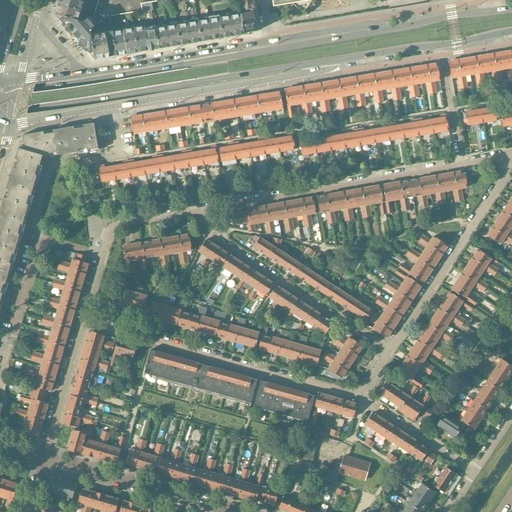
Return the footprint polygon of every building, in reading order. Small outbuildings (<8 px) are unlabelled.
[(85,12),(88,2),(84,1),(81,0),(59,0),(58,4),(85,12)] [(98,0),(93,17),(94,16),(97,21),(102,20),(114,16),(121,15),(121,18),(131,16),(131,13),(136,13),(142,12),(142,11),(143,12),(153,11),(152,3),(157,2),(165,0),(98,0)] [(254,8),(252,0),(241,0),(241,3),(244,2),(245,10),(254,8)] [(272,0),(274,7),(292,3),(293,5),(295,7),(297,8),(299,10),(302,12),(304,14),(305,15),(316,0),(272,0)] [(87,13),(85,12),(58,4),(55,15),(60,20),(60,19),(61,16),(81,22),(86,21),(88,19),(89,18),(87,15),(87,13)] [(254,8),(245,10),(246,14),(240,15),(243,34),(255,32),(256,31),(256,29),(257,29),(254,8)] [(243,34),(240,15),(229,16),(233,36),(243,34)] [(93,53),(90,35),(89,30),(95,25),(97,21),(94,16),(93,17),(90,19),(89,18),(88,19),(86,21),(81,22),(61,16),(60,19),(66,26),(65,28),(69,33),(72,32),(80,41),(79,43),(83,48),(86,47),(91,54),(93,53)] [(233,36),(229,16),(219,18),(222,38),(233,36)] [(222,38),(219,18),(208,20),(212,40),(222,38)] [(97,21),(95,25),(89,30),(90,35),(93,53),(91,54),(91,55),(95,60),(111,57),(107,34),(105,25),(102,20),(97,21)] [(208,20),(198,22),(201,42),(212,40),(208,20)] [(198,22),(187,24),(191,43),(201,42),(198,22)] [(158,49),(155,29),(154,24),(144,25),(145,31),(148,51),(158,49)] [(187,24),(177,25),(180,45),(191,43),(187,24)] [(140,28),(133,29),(137,53),(148,51),(145,31),(144,25),(140,26),(140,28)] [(177,25),(166,27),(170,47),(180,45),(177,25)] [(170,47),(166,27),(155,29),(158,49),(170,47)] [(129,30),(123,31),(127,54),(137,53),(133,29),(133,28),(129,28),(129,30)] [(119,32),(112,33),(116,56),(127,54),(123,31),(123,29),(119,30),(119,32)] [(112,33),(107,34),(111,57),(116,56),(112,33)] [(511,52),(511,51),(503,53),(505,69),(511,68),(511,75),(511,52)] [(503,53),(494,54),(499,83),(503,82),(500,70),(505,69),(503,53)] [(494,54),(485,56),(488,72),(493,71),(495,84),(499,83),(494,54)] [(485,56),(476,57),(481,86),(485,85),(483,73),(488,72),(485,56)] [(476,57),(467,59),(470,75),(475,74),(477,87),(481,86),(476,57)] [(467,59),(458,61),(463,89),(467,88),(465,76),(470,75),(467,59)] [(459,90),(463,89),(458,61),(449,62),(452,78),(457,77),(459,90)] [(437,64),(427,66),(432,94),(436,93),(434,81),(440,80),(437,64)] [(427,66),(419,67),(421,83),(427,82),(429,95),(432,94),(427,66)] [(419,67),(410,69),(415,97),(419,96),(416,84),(421,83),(419,67)] [(410,69),(401,70),(404,86),(409,85),(411,98),(415,97),(410,69)] [(401,70),(392,72),(397,100),(401,99),(399,87),(404,86),(401,70)] [(392,72),(383,73),(386,89),(391,88),(393,101),(397,100),(392,72)] [(383,73),(374,75),(379,103),(383,102),(381,90),(386,89),(383,73)] [(374,75),(365,76),(368,92),(373,91),(375,104),(379,103),(374,75)] [(365,76),(357,78),(361,106),(365,105),(363,93),(368,92),(365,76)] [(357,78),(348,79),(350,95),(355,94),(358,107),(361,106),(357,78)] [(348,79),(339,81),(344,109),(347,108),(345,96),(350,95),(348,79)] [(339,81),(330,82),(332,98),(338,97),(340,110),(344,109),(339,81)] [(330,82),(321,84),(326,112),(330,112),(328,99),(332,98),(330,82)] [(321,84),(312,85),(315,101),(320,100),(322,113),(326,112),(321,84)] [(312,85),(303,87),(308,115),(312,115),(310,102),(315,101),(312,85)] [(303,87),(294,88),(297,104),(302,103),(304,116),(308,115),(303,87)] [(292,105),(297,104),(294,88),(285,90),(290,118),(294,118),(292,105)] [(280,93),(268,95),(271,111),(283,108),(280,93)] [(268,95),(257,97),(260,112),(271,111),(268,95)] [(257,97),(246,99),(248,114),(260,112),(257,97)] [(246,99),(234,100),(237,116),(248,114),(246,99)] [(234,100),(223,102),(225,118),(237,116),(234,100)] [(223,102),(211,104),(214,120),(225,118),(223,102)] [(211,104),(199,106),(202,122),(203,122),(203,125),(205,125),(204,122),(214,120),(211,104)] [(199,106),(188,108),(190,124),(202,122),(199,106)] [(188,108),(177,110),(180,126),(190,124),(188,108)] [(495,108),(480,110),(483,123),(501,119),(501,115),(497,115),(495,108)] [(177,110),(166,112),(168,128),(180,126),(177,110)] [(465,126),(483,123),(480,110),(466,113),(467,120),(464,120),(465,126)] [(166,112),(154,114),(157,130),(168,128),(166,112)] [(511,112),(501,115),(501,119),(502,119),(503,126),(511,124),(511,112)] [(154,114),(143,116),(145,132),(157,130),(154,114)] [(441,119),(431,121),(434,133),(448,130),(446,115),(440,116),(441,119)] [(143,116),(131,118),(134,134),(145,132),(143,116)] [(422,119),(416,120),(419,135),(434,133),(431,121),(422,122),(422,119)] [(411,124),(402,125),(404,138),(419,135),(416,120),(411,121),(411,124)] [(98,148),(94,123),(83,125),(83,127),(79,128),(79,126),(63,128),(67,153),(77,152),(78,154),(89,152),(88,150),(98,148)] [(392,124),(387,125),(390,140),(404,138),(402,125),(393,127),(392,124)] [(382,129),(373,130),(375,143),(390,140),(387,125),(382,126),(382,129)] [(67,153),(63,128),(53,130),(53,132),(49,133),(48,131),(31,134),(33,146),(18,148),(18,149),(43,156),(43,155),(56,153),(57,155),(67,153)] [(363,129),(358,130),(360,145),(375,143),(373,130),(364,132),(363,129)] [(353,134),(344,135),(346,148),(360,145),(358,130),(352,130),(353,134)] [(287,138),(278,139),(280,152),(295,149),(292,133),(287,134),(287,138)] [(31,134),(22,135),(24,145),(19,146),(18,148),(33,146),(31,134)] [(324,139),(314,140),(316,153),(331,150),(329,134),(323,135),(324,139)] [(334,134),(329,134),(331,150),(346,148),(344,135),(335,137),(334,134)] [(258,143),(249,144),(251,157),(265,154),(263,138),(257,139),(258,143)] [(268,138),(263,138),(265,154),(280,152),(278,139),(269,141),(268,138)] [(299,139),(302,155),(316,153),(314,140),(305,142),(305,138),(299,139)] [(239,142),(233,143),(236,159),(251,157),(249,144),(239,146),(239,142)] [(221,162),(236,159),(233,143),(228,144),(228,148),(219,149),(221,162)] [(211,150),(202,152),(204,164),(219,162),(216,146),(211,147),(211,150)] [(40,165),(43,156),(18,149),(15,159),(18,160),(16,164),(14,163),(10,178),(34,185),(37,176),(39,177),(43,166),(40,165)] [(192,150),(187,151),(189,167),(204,164),(202,152),(192,154),(192,150)] [(182,155),(172,157),(174,169),(189,167),(187,151),(181,152),(182,155)] [(162,155),(157,156),(160,172),(174,169),(172,157),(163,159),(162,155)] [(152,160),(143,162),(145,174),(160,172),(157,156),(152,157),(152,160)] [(133,160),(128,161),(131,177),(145,174),(143,162),(134,163),(133,160)] [(123,165),(114,167),(116,179),(131,177),(128,161),(123,162),(123,165)] [(101,182),(116,179),(114,167),(105,168),(104,165),(99,166),(101,182)] [(463,201),(461,188),(467,187),(465,174),(461,175),(461,172),(454,173),(459,202),(463,201)] [(459,202),(454,173),(446,175),(448,191),(453,190),(455,202),(459,202)] [(446,175),(436,176),(441,205),(445,204),(443,191),(448,191),(446,175)] [(436,176),(427,178),(430,194),(436,193),(438,205),(441,205),(436,176)] [(31,206),(34,196),(31,195),(34,185),(10,178),(6,189),(9,189),(8,194),(5,193),(1,207),(26,215),(28,206),(31,206)] [(427,178),(419,179),(423,203),(424,208),(428,207),(425,195),(430,194),(427,178)] [(419,179),(410,181),(413,197),(418,196),(419,204),(423,203),(419,179)] [(410,181),(401,183),(406,211),(410,210),(408,198),(413,197),(410,181)] [(401,183),(392,184),(395,200),(400,199),(402,211),(406,211),(401,183)] [(389,201),(395,200),(392,184),(383,186),(388,214),(391,213),(389,201)] [(381,186),(371,188),(374,204),(380,203),(382,215),(386,214),(381,186)] [(371,188),(362,189),(367,218),(371,217),(369,204),(374,204),(371,188)] [(362,189),(353,191),(356,207),(361,206),(363,218),(367,218),(362,189)] [(353,191),(345,192),(349,221),(353,220),(351,208),(356,207),(353,191)] [(345,192),(335,194),(338,210),(343,209),(345,221),(349,221),(345,192)] [(335,194),(327,196),(332,224),(335,223),(333,211),(338,210),(335,194)] [(328,225),(332,224),(327,196),(317,197),(320,213),(326,212),(328,225)] [(313,198),(304,200),(308,227),(312,226),(310,214),(316,213),(313,198)] [(304,200),(294,201),(297,216),(302,215),(305,228),(308,227),(304,200)] [(294,201),(285,203),(290,230),(293,230),(291,217),(297,216),(294,201)] [(285,203),(275,205),(278,220),(284,219),(286,231),(290,230),(285,203)] [(511,206),(508,204),(503,212),(511,217),(511,206)] [(275,205),(266,206),(271,234),(275,233),(273,221),(278,220),(275,205)] [(266,206),(257,208),(259,223),(265,222),(267,234),(271,234),(266,206)] [(22,236),(25,226),(25,225),(23,224),(26,215),(1,207),(0,210),(0,218),(0,219),(0,239),(17,244),(20,235),(22,236)] [(247,209),(247,212),(248,211),(251,231),(251,232),(255,231),(254,224),(259,223),(257,208),(247,209)] [(248,231),(251,231),(248,211),(247,212),(231,214),(233,225),(247,223),(248,231)] [(511,217),(503,212),(498,220),(511,228),(511,225),(511,217)] [(511,235),(507,233),(511,228),(498,220),(493,227),(511,239),(511,235)] [(511,239),(493,227),(487,236),(500,244),(503,239),(511,244),(511,239)] [(447,245),(434,237),(431,241),(420,234),(418,237),(442,253),(447,245)] [(189,235),(179,237),(184,264),(188,263),(186,251),(192,250),(189,235)] [(179,237),(170,238),(173,253),(178,252),(181,265),(184,264),(179,237)] [(442,253),(418,237),(416,240),(427,247),(424,252),(437,261),(442,253)] [(170,238),(161,240),(165,267),(169,267),(167,254),(173,253),(170,238)] [(259,238),(256,243),(253,247),(268,257),(274,248),(259,238)] [(14,265),(16,256),(17,254),(14,254),(17,244),(0,239),(0,272),(8,274),(11,264),(14,265)] [(161,240),(152,241),(154,256),(160,255),(162,268),(165,267),(161,240)] [(198,251),(210,259),(217,248),(206,240),(198,251)] [(152,241),(142,243),(146,264),(150,264),(149,257),(154,256),(152,241)] [(146,264),(142,243),(133,245),(136,260),(141,259),(143,271),(145,280),(148,279),(146,264)] [(130,261),(136,260),(133,245),(123,247),(126,261),(124,270),(127,269),(128,274),(132,273),(130,261)] [(228,255),(217,248),(210,259),(219,265),(214,273),(216,275),(228,255)] [(287,256),(274,248),(268,257),(281,266),(287,256)] [(437,261),(424,252),(421,256),(411,249),(409,252),(433,268),(437,261)] [(478,250),(473,258),(496,273),(498,270),(488,263),(491,258),(478,250)] [(433,268),(409,252),(407,255),(417,262),(414,267),(428,276),(433,268)] [(75,253),(73,259),(85,262),(87,256),(75,253)] [(240,262),(228,255),(216,275),(217,276),(223,267),(232,273),(240,262)] [(301,266),(287,256),(281,266),(295,275),(301,266)] [(473,258),(467,266),(480,274),(483,269),(494,276),(496,273),(473,258)] [(85,262),(73,259),(72,265),(59,261),(58,265),(85,273),(88,263),(85,262)] [(251,270),(240,262),(232,273),(242,280),(236,288),(238,289),(251,270)] [(85,273),(58,265),(57,269),(69,272),(68,278),(82,282),(85,273)] [(428,276),(414,267),(411,271),(401,265),(399,267),(423,283),(428,276)] [(316,275),(301,266),(295,275),(310,284),(316,275)] [(467,266),(462,274),(485,289),(488,286),(477,279),(480,274),(467,266)] [(262,277),(251,270),(238,289),(240,290),(245,282),(255,288),(262,277)] [(406,280),(403,284),(416,293),(421,286),(397,270),(395,273),(406,280)] [(5,295),(8,285),(8,284),(6,283),(8,274),(0,272),(0,302),(2,294),(5,295)] [(462,274),(457,281),(470,290),(473,285),(483,292),(485,289),(462,274)] [(330,284),(316,275),(310,284),(324,293),(330,284)] [(274,285),(262,277),(255,288),(266,296),(274,285)] [(82,282),(68,278),(66,283),(54,280),(53,283),(80,291),(82,282)] [(114,303),(123,306),(127,291),(121,290),(124,280),(121,279),(114,303)] [(466,295),(470,290),(457,281),(452,290),(475,305),(477,302),(466,295)] [(416,293),(403,284),(400,289),(389,282),(387,285),(411,301),(416,293)] [(80,291),(53,283),(52,287),(64,291),(62,296),(77,300),(80,291)] [(134,293),(127,291),(123,306),(133,309),(140,285),(137,284),(134,293)] [(344,294),(330,284),(324,293),(338,303),(344,294)] [(143,286),(140,285),(133,309),(143,311),(148,297),(141,295),(143,286)] [(411,301),(387,285),(385,288),(396,295),(393,300),(406,308),(411,301)] [(287,294),(276,286),(269,297),(280,305),(287,294)] [(450,292),(445,301),(457,309),(461,304),(471,311),(473,308),(450,292)] [(299,301),(287,294),(280,305),(290,311),(284,320),(286,321),(299,301)] [(357,302),(344,294),(338,303),(351,311),(357,302)] [(148,317),(158,320),(165,296),(161,295),(159,304),(152,302),(148,317)] [(74,310),(77,300),(62,296),(61,301),(49,298),(49,297),(44,296),(43,301),(48,302),(74,310)] [(165,296),(158,320),(167,323),(171,308),(165,306),(168,297),(165,296)] [(406,308),(393,300),(390,304),(379,297),(377,300),(401,316),(406,308)] [(360,298),(357,302),(351,311),(365,321),(367,319),(369,316),(371,313),(372,312),(360,304),(363,299),(360,298)] [(401,316),(377,300),(375,303),(386,310),(383,315),(396,324),(401,316)] [(178,310),(171,308),(167,323),(177,325),(183,306),(184,302),(181,301),(178,310)] [(310,308),(299,301),(286,321),(288,322),(293,313),(303,320),(310,308)] [(445,301),(439,309),(463,324),(465,321),(454,314),(457,309),(445,301)] [(72,318),(74,310),(48,302),(47,305),(59,309),(57,314),(72,318)] [(184,306),(183,306),(177,325),(187,328),(191,314),(185,312),(186,307),(188,307),(189,303),(185,302),(184,306)] [(198,316),(191,314),(187,328),(197,331),(203,308),(198,306),(197,310),(199,311),(198,316)] [(203,308),(197,331),(206,334),(210,320),(204,318),(207,309),(203,308)] [(322,316),(310,308),(303,320),(314,327),(312,329),(313,330),(322,316)] [(439,309),(434,317),(447,325),(450,320),(461,327),(463,324),(439,309)] [(216,337),(223,313),(217,311),(215,313),(214,316),(218,317),(217,321),(210,320),(206,334),(216,337)] [(225,340),(230,325),(223,323),(226,314),(223,313),(216,337),(225,340)] [(396,324),(383,315),(380,319),(371,313),(369,316),(391,331),(396,324)] [(72,318),(57,314),(56,320),(43,316),(42,320),(69,328),(72,318)] [(333,323),(322,316),(313,330),(314,331),(316,328),(325,334),(333,323)] [(391,331),(369,316),(367,319),(376,325),(373,329),(382,335),(387,338),(391,331)] [(434,317),(429,325),(452,340),(454,337),(444,330),(447,325),(434,317)] [(236,327),(230,325),(225,340),(235,342),(242,319),(239,318),(236,327)] [(242,319),(235,342),(245,345),(249,331),(243,329),(246,320),(242,319)] [(69,328),(42,320),(41,323),(53,327),(52,332),(66,336),(69,328)] [(256,333),(249,331),(245,345),(255,348),(262,325),(259,324),(256,333)] [(429,325),(424,333),(436,341),(440,336),(450,343),(452,340),(429,325)] [(258,349),(267,352),(272,337),(265,336),(267,328),(264,327),(258,349)] [(279,339),(272,337),(267,352),(278,355),(284,331),(281,330),(279,339)] [(89,331),(86,341),(113,348),(114,344),(102,341),(104,335),(89,331)] [(284,331),(278,355),(287,357),(291,343),(285,341),(288,332),(284,331)] [(66,336),(52,332),(50,338),(38,334),(37,338),(64,346),(66,336)] [(424,333),(418,341),(442,356),(444,352),(433,345),(436,341),(424,333)] [(298,345),(291,343),(287,357),(297,360),(304,337),(301,336),(298,345)] [(336,336),(334,339),(357,354),(362,346),(350,337),(346,342),(336,336)] [(304,337),(297,360),(307,363),(311,349),(305,347),(307,338),(304,337)] [(64,346),(37,338),(36,342),(48,345),(46,351),(61,355),(64,346)] [(117,355),(122,356),(126,342),(118,339),(110,366),(114,367),(117,355)] [(357,354),(334,339),(332,342),(342,349),(339,354),(352,362),(357,354)] [(113,348),(86,341),(83,350),(98,354),(100,348),(112,352),(113,348)] [(418,341),(413,348),(426,357),(429,352),(440,359),(442,356),(418,341)] [(137,345),(126,342),(122,356),(128,358),(125,370),(128,371),(137,345)] [(318,351),(311,349),(307,363),(317,366),(324,343),(321,342),(318,351)] [(413,348),(408,357),(431,372),(434,368),(423,361),(426,357),(413,348)] [(98,354),(83,350),(81,359),(108,367),(109,363),(97,359),(98,354)] [(257,380),(150,350),(145,368),(150,370),(149,375),(192,387),(192,389),(193,391),(195,392),(197,393),(199,392),(201,391),(202,390),(244,402),(243,404),(250,406),(257,380)] [(61,355),(46,351),(45,356),(33,352),(32,356),(58,364),(61,355)] [(352,362),(339,354),(336,358),(325,351),(323,355),(347,370),(352,362)] [(347,370),(323,355),(321,358),(332,365),(328,370),(341,378),(347,370)] [(58,364),(32,356),(31,360),(43,364),(41,369),(56,373),(58,364)] [(408,357),(403,364),(416,373),(419,368),(429,375),(431,372),(408,357)] [(108,367),(81,359),(78,368),(93,372),(94,367),(107,370),(108,367)] [(491,369),(490,370),(506,381),(511,371),(511,370),(499,362),(494,371),(491,369)] [(398,372),(404,376),(421,388),(423,384),(412,377),(416,373),(403,364),(398,372)] [(93,372),(78,368),(75,377),(96,383),(97,379),(91,377),(93,372)] [(56,373),(41,369),(39,374),(27,371),(26,375),(53,382),(56,373)] [(506,381),(490,370),(489,371),(492,373),(486,382),(500,391),(506,381)] [(461,374),(457,381),(462,384),(466,378),(461,374)] [(53,382),(26,375),(25,378),(37,382),(36,387),(47,391),(50,392),(53,382)] [(96,383),(75,377),(73,386),(87,390),(89,385),(95,387),(96,383)] [(260,381),(253,407),(280,414),(280,417),(280,419),(281,421),(283,422),(287,423),(289,423),(291,422),(293,420),(294,418),(307,422),(314,396),(260,381)] [(378,393),(389,401),(397,390),(385,382),(378,393)] [(500,391),(486,382),(481,390),(478,388),(477,390),(493,400),(500,391)] [(47,391),(36,387),(33,386),(29,398),(44,402),(47,391)] [(87,390),(73,386),(70,395),(97,403),(98,399),(86,396),(87,390)] [(408,397),(400,408),(399,410),(407,415),(415,402),(411,399),(418,388),(415,386),(408,397)] [(397,390),(389,401),(400,408),(408,397),(397,390)] [(493,400),(477,390),(477,391),(479,392),(474,401),(487,410),(493,400)] [(314,406),(327,410),(331,397),(318,393),(314,406)] [(415,402),(407,415),(414,421),(430,397),(427,394),(420,405),(415,402)] [(44,402),(29,398),(20,395),(19,399),(31,403),(30,408),(45,413),(48,403),(44,402)] [(97,403),(70,395),(67,404),(82,408),(84,403),(96,407),(97,403)] [(344,401),(331,397),(327,410),(340,414),(344,401)] [(357,405),(344,401),(340,414),(354,418),(357,405)] [(487,410),(474,401),(468,409),(465,408),(464,409),(481,420),(487,410)] [(82,408),(67,404),(65,414),(92,421),(93,417),(81,414),(82,408)] [(45,413),(30,408),(28,413),(16,409),(15,413),(19,414),(43,421),(45,413)] [(434,411),(429,408),(423,417),(428,420),(434,411)] [(481,420),(464,409),(464,410),(466,412),(461,421),(462,421),(465,423),(474,429),(481,420)] [(365,424),(377,432),(384,421),(372,413),(365,424)] [(43,421),(19,414),(18,417),(26,420),(25,425),(40,430),(43,421)] [(92,421),(65,414),(62,423),(77,427),(78,421),(96,426),(97,423),(92,421)] [(455,439),(461,428),(465,423),(462,421),(458,426),(443,416),(436,426),(455,439)] [(395,428),(384,421),(377,432),(387,439),(395,428)] [(40,430),(25,425),(23,430),(11,427),(10,430),(38,438),(40,430)] [(89,456),(93,441),(88,439),(90,434),(91,428),(88,427),(87,430),(80,454),(89,456)] [(67,450),(80,454),(87,430),(82,428),(81,432),(73,429),(67,450)] [(406,435),(395,428),(387,439),(399,446),(406,435)] [(193,430),(190,439),(199,442),(201,432),(193,430)] [(98,459),(106,432),(102,431),(101,437),(99,442),(93,441),(89,456),(98,459)] [(107,462),(111,446),(106,445),(108,439),(110,433),(106,432),(98,459),(107,462)] [(418,443),(406,435),(399,446),(410,454),(408,456),(409,457),(418,443)] [(117,464),(125,438),(121,437),(119,443),(117,448),(111,446),(107,462),(117,464)] [(125,464),(134,467),(142,440),(139,439),(135,451),(129,449),(125,464)] [(142,440),(134,467),(143,469),(147,455),(142,453),(146,441),(142,440)] [(429,450),(418,443),(409,457),(410,458),(412,455),(422,461),(429,450)] [(153,456),(147,455),(143,469),(152,472),(160,445),(157,444),(153,456)] [(160,445),(152,472),(161,475),(165,459),(160,458),(164,446),(160,445)] [(171,461),(165,459),(161,475),(170,477),(178,450),(175,449),(171,461)] [(187,482),(195,455),(196,450),(193,449),(188,466),(183,464),(178,480),(187,482)] [(178,450),(170,477),(178,480),(183,464),(178,463),(181,451),(178,450)] [(436,456),(432,453),(425,462),(430,465),(436,456)] [(311,463),(313,457),(301,454),(299,460),(311,463)] [(195,485),(200,469),(195,468),(198,456),(195,455),(187,482),(195,485)] [(365,480),(370,464),(344,457),(342,464),(331,461),(329,470),(365,480)] [(205,471),(200,469),(195,485),(204,487),(212,460),(209,459),(205,471)] [(212,460),(204,487),(212,490),(217,474),(212,473),(215,461),(212,460)] [(222,476),(217,474),(212,490),(221,492),(229,465),(226,464),(222,476)] [(229,465),(221,492),(229,495),(234,479),(229,478),(232,466),(229,465)] [(434,486),(444,493),(456,475),(446,468),(434,486)] [(239,481),(234,479),(229,495),(238,497),(246,470),(243,469),(239,481)] [(246,470),(238,497),(247,500),(251,484),(246,483),(250,471),(246,470)] [(256,486),(251,484),(247,500),(256,502),(256,500),(260,486),(263,475),(260,474),(256,486)] [(72,499),(77,484),(52,477),(47,491),(54,493),(53,497),(64,500),(65,497),(72,499)] [(9,482),(1,480),(0,481),(0,496),(5,498),(9,482)] [(266,487),(260,486),(256,500),(265,503),(271,482),(267,481),(266,487)] [(10,511),(18,485),(9,482),(5,498),(10,499),(6,511),(10,511)] [(271,482),(265,503),(274,505),(279,491),(273,489),(275,483),(271,482)] [(413,491),(412,492),(428,503),(435,493),(422,484),(416,492),(413,491)] [(392,488),(387,485),(383,490),(388,494),(392,488)] [(81,511),(85,511),(91,491),(82,488),(80,493),(78,492),(75,502),(83,504),(81,511)] [(101,493),(91,491),(85,511),(89,511),(91,507),(96,508),(101,493)] [(421,511),(428,503),(412,492),(412,493),(414,495),(408,504),(420,511),(421,511)] [(105,511),(110,496),(101,493),(96,508),(102,510),(100,511),(105,511)] [(115,511),(119,499),(110,496),(105,511),(109,511),(115,511)] [(279,507),(290,511),(295,511),(300,502),(298,501),(297,503),(283,497),(279,507)] [(40,499),(37,509),(47,511),(61,511),(54,510),(55,504),(48,502),(45,501),(40,499)] [(129,511),(132,503),(123,500),(119,511),(129,511)] [(302,503),(300,502),(295,511),(313,511),(314,510),(301,505),(302,503)] [(139,511),(142,505),(132,503),(129,511),(139,511)]
